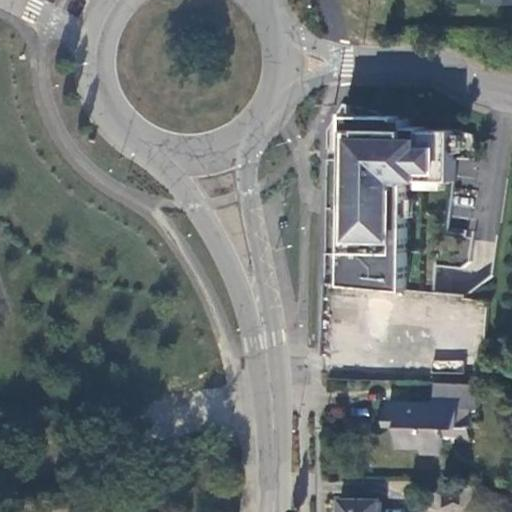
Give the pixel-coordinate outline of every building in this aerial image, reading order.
[(345,271),(345,286),(407,291),(409,179),(456,179),(456,129),(425,128),(425,126),(409,125),(410,117),(399,117),(398,115),(353,115),(352,149),(357,149),(356,163),(346,163),(346,181),(346,192),(350,192),(350,225),(345,225),(345,255),(350,255),(350,271),(345,271)] [(352,149),(353,115),(347,115),(346,163),(356,163),(357,149),(352,149)] [(479,409),(480,384),(435,382),(434,403),(415,403),(415,400),(388,400),(387,413),(386,425),(399,426),(399,446),(420,447),(420,455),(441,455),(442,435),(442,427),(471,428),(472,409),(479,409)] [(442,427),(442,435),(456,435),(456,441),(470,440),(471,428),(442,427)] [(380,511),(381,499),(342,497),(341,511),(380,511)]
